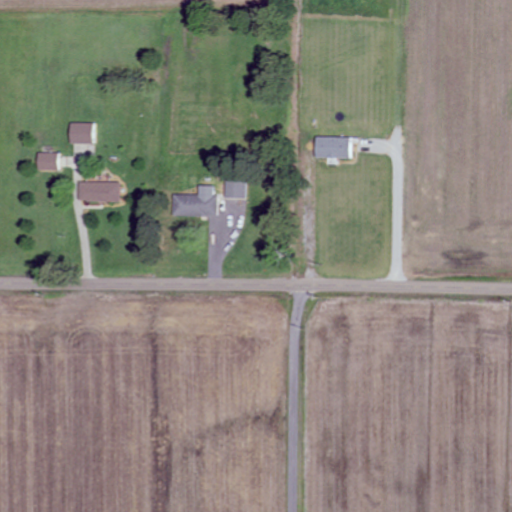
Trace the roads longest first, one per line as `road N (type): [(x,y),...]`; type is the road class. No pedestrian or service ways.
road 1 (secondary): [(511,290),(0,284)]
road 2 (residential): [(294,511),(297,338),(308,287)]
